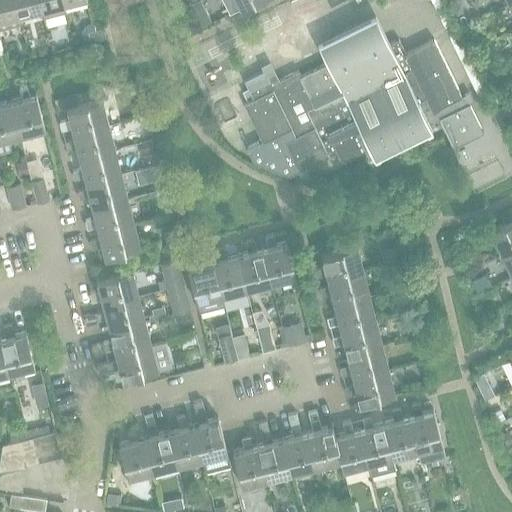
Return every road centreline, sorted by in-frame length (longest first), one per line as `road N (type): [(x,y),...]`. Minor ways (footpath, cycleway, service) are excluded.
road 1 (residential): [(221,379),(229,412),(305,392),(296,359)]
road 2 (residential): [(95,410),(57,281)]
road 3 (residential): [(95,410),(221,379)]
